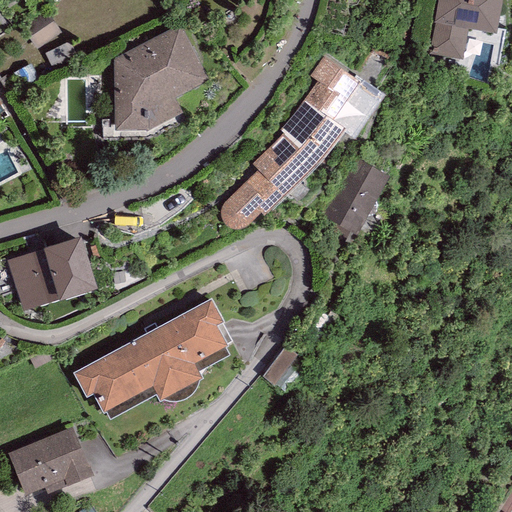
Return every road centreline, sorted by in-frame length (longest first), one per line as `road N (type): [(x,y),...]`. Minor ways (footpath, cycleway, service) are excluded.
road 1 (residential): [(0,314),(57,329),(248,230),(275,225),(300,238),(303,263),(292,293),(257,352),(126,511)]
road 2 (residential): [(309,0),(287,53),(193,157),(141,187),(0,233)]
